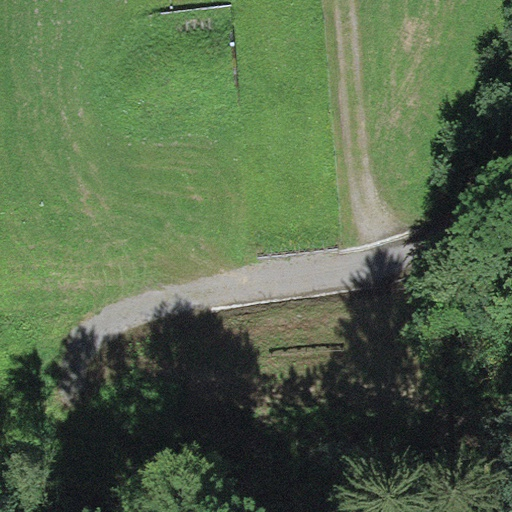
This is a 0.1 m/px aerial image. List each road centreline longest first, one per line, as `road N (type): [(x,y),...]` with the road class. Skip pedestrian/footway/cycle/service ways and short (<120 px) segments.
road 1 (track): [(511,187),(467,226),(408,253),(222,280)]
road 2 (track): [(370,261),(345,0)]
